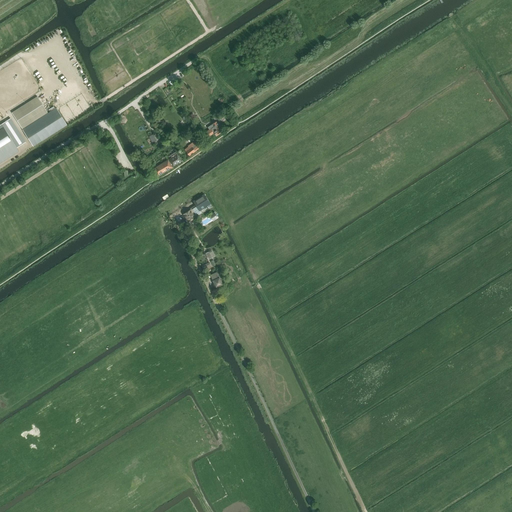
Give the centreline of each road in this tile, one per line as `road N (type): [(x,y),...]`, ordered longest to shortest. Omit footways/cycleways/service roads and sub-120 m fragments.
road 1 (track): [(128,162),(102,123),(205,54)]
road 2 (track): [(205,54),(249,106),(318,63)]
road 3 (track): [(0,68),(21,54),(55,49),(92,99),(107,97)]
